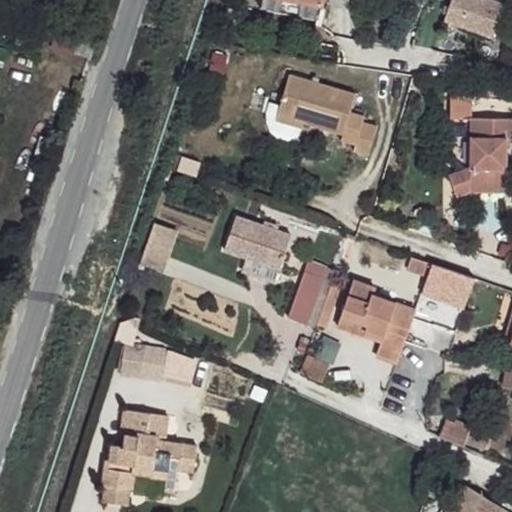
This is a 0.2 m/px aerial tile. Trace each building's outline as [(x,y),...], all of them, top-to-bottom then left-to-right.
[(502,3),(494,0),(449,0),(443,19),(492,36),(502,3)] [(100,32),(86,28),(80,48),(91,58),(100,32)] [(355,89),(293,70),(280,108),(297,114),(296,116),(342,130),(340,135),(355,139),(354,145),(370,149),(380,120),(364,114),(366,110),(350,104),(355,89)] [(446,96),(446,120),(471,120),(471,96),(446,96)] [(511,120),(475,121),(472,174),(457,177),(465,203),(510,195),(509,144),(511,143),(511,120)] [(295,232),(243,213),(231,247),(281,263),(295,232)] [(140,267),(166,273),(176,230),(150,224),(140,267)] [(292,318),(313,326),(334,267),(309,259),(292,318)] [(454,267),(431,259),(420,292),(441,299),(443,300),(443,299),(460,304),(471,273),(454,267)] [(377,285),(354,277),(341,311),(361,320),(358,332),(378,340),(373,356),(395,363),(414,310),(374,294),(377,285)] [(361,320),(341,311),(337,324),(358,332),(361,320)] [(167,339),(127,333),(122,369),(162,375),(167,339)] [(168,408),(128,405),(124,440),(117,439),(115,455),(107,455),(105,481),(136,483),(137,469),(169,473),(170,464),(182,466),(183,458),(199,460),(200,441),(166,435),(168,408)] [(438,419),(433,434),(461,443),(465,429),(438,419)] [(456,466),(439,457),(428,487),(442,494),(456,466)] [(199,460),(183,458),(182,466),(198,467),(199,460)] [(182,466),(170,464),(169,473),(167,488),(180,488),(182,466)] [(136,483),(105,481),(105,498),(134,501),(136,483)] [(442,494),(428,487),(424,499),(445,511),(447,511),(454,500),(442,494)] [(473,511),(480,502),(466,492),(464,494),(458,505),(454,500),(447,511),(473,511)] [(511,511),(511,510),(483,494),(480,502),(473,511),(511,511)]
